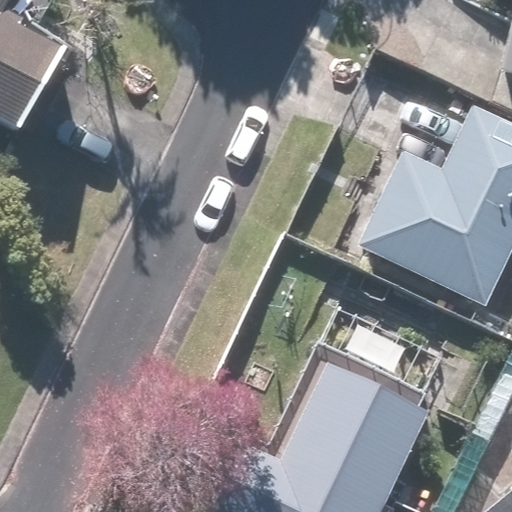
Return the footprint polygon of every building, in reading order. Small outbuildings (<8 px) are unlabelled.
[(0,0),(0,120),(32,139),(81,53),(13,14),(21,0),(0,0)] [(511,39),(503,74),(511,76),(511,39)] [(442,177),(401,160),(362,252),(499,308),(511,276),(511,129),(469,112),(442,177)] [(336,269),(305,249),(275,296),(306,316),(336,269)] [(391,511),(438,409),(328,360),(287,451),(256,437),(221,511),(391,511)] [(511,511),(511,503),(500,511),(511,511)]
